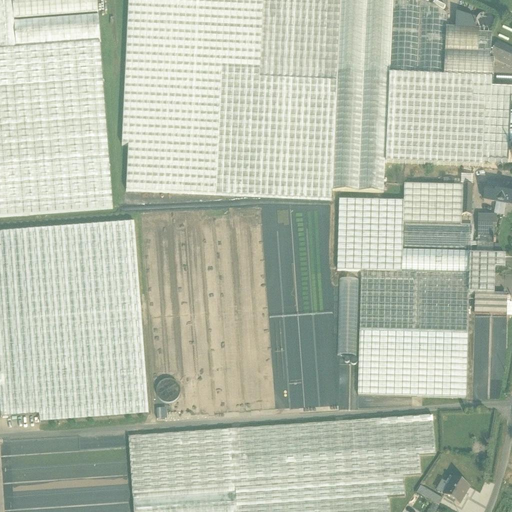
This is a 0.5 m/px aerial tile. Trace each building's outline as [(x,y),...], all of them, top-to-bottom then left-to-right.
[(0,0),(0,50),(16,49),(12,0),(0,0)] [(97,0),(12,0),(14,19),(98,13),(97,0)] [(128,0),(122,146),(128,146),(126,192),(331,201),(331,192),(383,194),(384,170),(440,174),(444,89),(447,89),(443,174),(461,175),(471,176),(475,90),(478,90),(474,176),(501,174),(506,92),(492,91),(494,62),(489,62),(490,55),(477,55),(479,36),(480,31),(475,30),(455,29),(446,29),(447,15),(417,0),(128,0)] [(475,30),(475,21),(456,15),(455,29),(475,30)] [(492,26),(493,23),(492,20),(490,17),(488,15),(485,15),(481,15),(479,17),(477,20),(477,23),(477,26),(479,29),(482,30),(485,31),(488,30),(491,28),(492,26)] [(98,16),(14,22),(16,49),(99,43),(100,43),(98,16)] [(479,36),(477,55),(490,55),(492,36),(479,36)] [(0,50),(0,166),(108,158),(99,43),(16,49),(0,50)] [(511,65),(511,51),(496,44),(491,55),(490,55),(489,62),(494,62),(510,69),(511,65)] [(108,158),(0,166),(0,217),(112,209),(108,158)] [(471,176),(461,175),(461,180),(461,186),(463,186),(472,186),(472,176),(471,176)] [(511,187),(489,183),(487,185),(486,191),(485,190),(483,201),(511,206),(511,187)] [(469,275),(401,273),(402,250),(402,248),(403,224),(461,226),(462,216),(463,187),(404,185),(404,203),(339,201),(337,272),(361,273),(359,331),(468,334),(469,295),(469,275)] [(472,186),(463,186),(463,187),(462,216),(471,216),(472,186)] [(496,217),(478,216),(478,228),(494,228),(494,229),(496,229),(496,217)] [(134,224),(25,232),(39,416),(39,424),(148,416),(134,224)] [(461,226),(403,224),(402,248),(470,249),(471,226),(461,226)] [(25,232),(0,233),(0,412),(1,419),(39,416),(25,232)] [(493,237),(477,236),(477,255),(493,256),(493,237)] [(470,252),(402,250),(401,273),(469,275),(470,255),(470,252)] [(493,256),(477,255),(477,256),(470,255),(469,275),(469,295),(475,295),(494,295),(495,270),(505,270),(505,257),(493,256)] [(337,356),(356,357),(358,281),(339,280),(337,356)] [(475,295),(474,314),(506,315),(507,296),(494,295),(475,295)] [(468,334),(359,331),(358,397),(466,400),(468,334)] [(167,419),(167,409),(156,409),(156,420),(167,419)] [(432,418),(128,439),(133,511),(389,511),(388,499),(404,498),(403,478),(420,477),(419,458),(435,457),(432,418)] [(450,486),(444,497),(459,506),(469,489),(454,480),(450,486)] [(436,493),(444,497),(450,486),(443,482),(436,493)] [(424,498),(427,492),(419,488),(416,494),(424,498)] [(442,501),(427,492),(424,498),(439,507),(442,501)]
